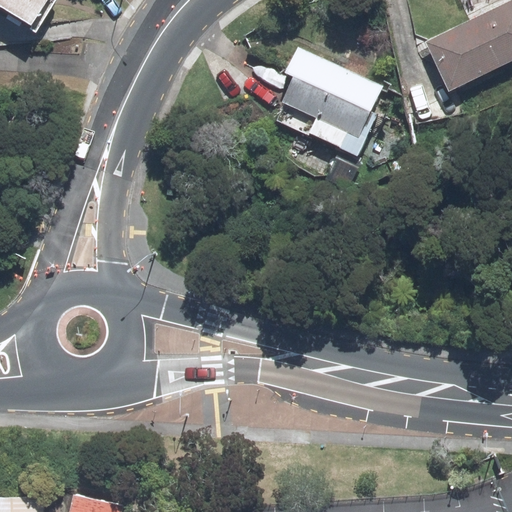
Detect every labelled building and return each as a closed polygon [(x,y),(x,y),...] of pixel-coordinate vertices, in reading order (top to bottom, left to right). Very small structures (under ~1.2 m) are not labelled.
[(57,0),(9,0),(47,20),(57,0)] [(461,84),(511,59),(511,0),(494,9),(489,0),(473,0),(464,5),(471,19),(437,36),(461,84)] [(388,83),(307,43),(295,66),(304,70),(292,95),(296,96),(287,113),(369,153),(390,111),(377,105),(388,83)] [(117,511),(121,497),(82,488),(75,511),(117,511)] [(0,492),(0,511),(49,511),(50,511),(33,510),(33,494),(0,492)]
